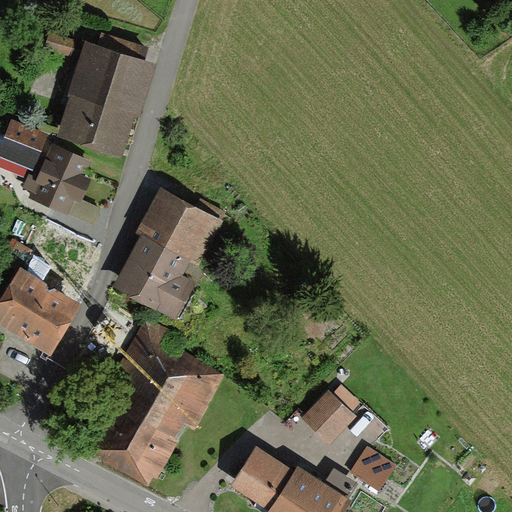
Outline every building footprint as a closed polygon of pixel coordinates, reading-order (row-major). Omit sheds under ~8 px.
[(42,48),(65,54),(68,42),(45,36),(42,48)] [(85,44),(58,134),(116,152),(143,62),(85,44)] [(0,140),(0,156),(29,166),(40,134),(6,122),(0,140)] [(52,147),(29,198),(67,214),(90,163),(52,147)] [(114,287),(167,312),(209,222),(155,198),(114,287)] [(0,296),(0,322),(43,349),(91,273),(36,239),(0,296)] [(144,334),(86,445),(150,478),(208,367),(144,334)] [(303,417),(326,439),(350,415),(327,392),(303,417)] [(258,449),(235,484),(274,509),(272,511),(339,511),(349,497),(299,465),(294,472),(258,449)] [(367,452),(353,470),(376,487),(390,469),(367,452)]
